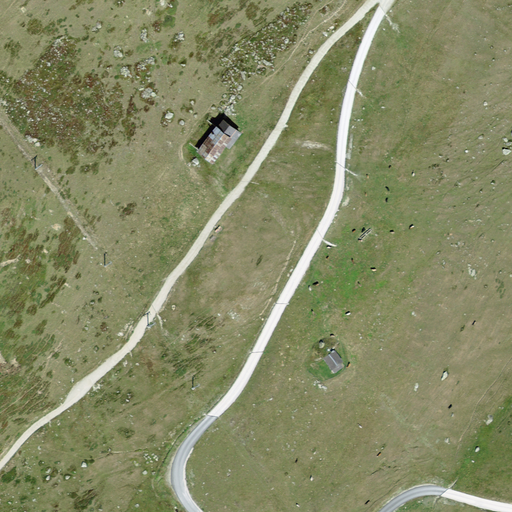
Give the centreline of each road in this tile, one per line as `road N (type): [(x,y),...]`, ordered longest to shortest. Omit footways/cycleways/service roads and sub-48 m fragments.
road 1 (track): [(0,465),(131,344),(271,142),(319,53),(373,0)]
road 2 (track): [(385,0),(353,79),(336,199),(233,394),(178,461),(178,489),(192,511)]
road 3 (track): [(385,511),(423,489),(511,509)]
